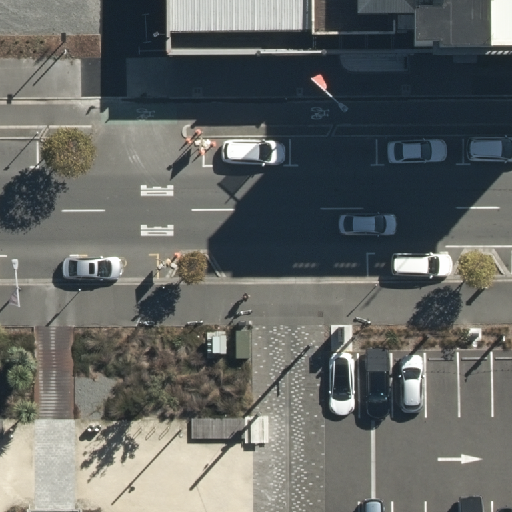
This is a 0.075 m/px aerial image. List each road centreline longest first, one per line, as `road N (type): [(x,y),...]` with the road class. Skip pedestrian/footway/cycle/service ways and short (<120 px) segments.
road 1 (residential): [(288,208),(293,511)]
road 2 (secondary): [(0,210),(288,208)]
road 3 (secondary): [(288,208),(511,207)]
